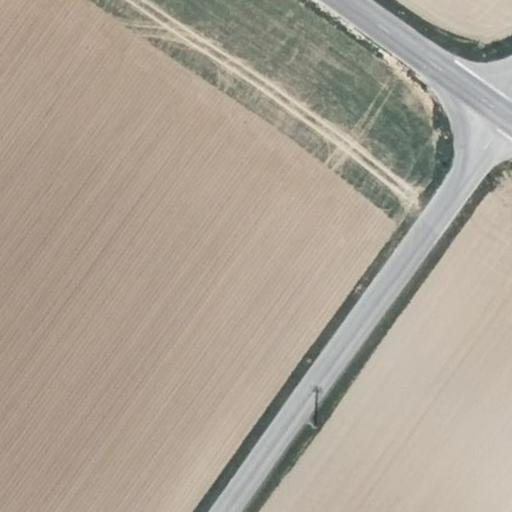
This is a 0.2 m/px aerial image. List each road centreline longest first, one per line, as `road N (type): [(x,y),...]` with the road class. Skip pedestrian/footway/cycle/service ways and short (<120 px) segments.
road 1 (unclassified): [(506,109),(219,511)]
road 2 (tertiary): [(351,0),(506,109)]
